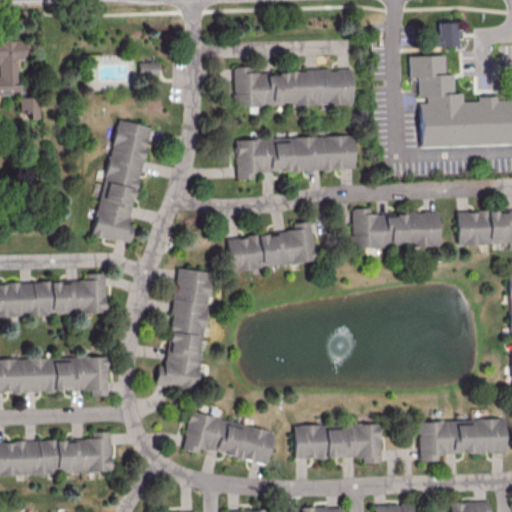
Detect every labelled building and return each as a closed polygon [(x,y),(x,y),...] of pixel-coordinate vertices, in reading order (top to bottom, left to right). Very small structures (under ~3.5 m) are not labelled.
[(424,49),(423,38),(441,37),(441,25),(458,24),(459,48),(424,49)] [(0,41),(0,94),(17,94),(16,61),(24,60),(24,41),(0,41)] [(511,145),(422,149),(421,106),(428,106),(428,98),(419,99),(418,78),(410,79),(409,59),(445,58),(446,77),(454,76),(455,96),(462,96),(463,103),(479,103),(479,98),(498,98),(498,102),(511,101),(511,145)] [(136,79),(136,64),(155,64),(155,71),(154,71),(154,78),(136,79)] [(231,105),(349,103),(349,69),(248,71),(248,66),(230,66),(231,105)] [(18,97),(17,111),(28,111),(27,118),(37,118),(37,97),(18,97)] [(90,234),(128,242),(131,225),(127,224),(147,126),(114,118),(90,234)] [(351,135),(233,138),(234,178),(249,178),(248,171),(352,168),(351,135)] [(435,211),(367,212),(367,207),(349,207),(350,245),(436,244),(435,211)] [(511,208),(454,210),(455,243),(511,241),(511,208)] [(223,237),(227,270),(313,260),(308,220),(289,222),(290,230),(223,237)] [(153,384),(194,388),(208,271),(174,267),(163,366),(155,365),(153,384)] [(0,314),(103,312),(102,272),(83,272),(83,280),(0,281),(0,314)] [(0,357),(0,391),(87,390),(88,395),(105,395),(105,356),(0,357)] [(180,449),(196,452),(197,449),(265,462),(271,429),(187,412),(180,449)] [(417,460),(436,460),(436,453),(503,451),(502,418),(416,420),(417,460)] [(378,424),(292,424),(292,457),(359,457),(359,462),(378,462),(378,424)] [(0,440),(0,474),(47,473),(47,472),(109,470),(107,430),(89,431),(89,438),(0,440)] [(487,511),(487,501),(447,501),(447,511),(487,511)] [(410,511),(410,503),(371,504),(371,511),(410,511)]
